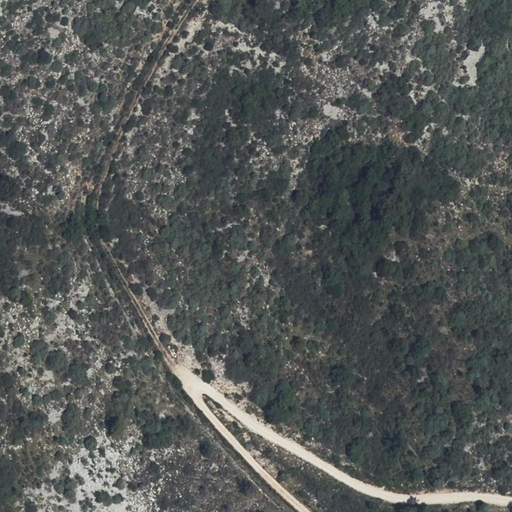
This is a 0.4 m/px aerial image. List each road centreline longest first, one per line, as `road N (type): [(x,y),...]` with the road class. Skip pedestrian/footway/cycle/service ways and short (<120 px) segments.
road 1 (track): [(190,385),(100,236),(95,204),(142,84),(196,0)]
road 2 (track): [(511,500),(371,491),(190,385)]
road 3 (track): [(305,511),(191,396),(190,385)]
